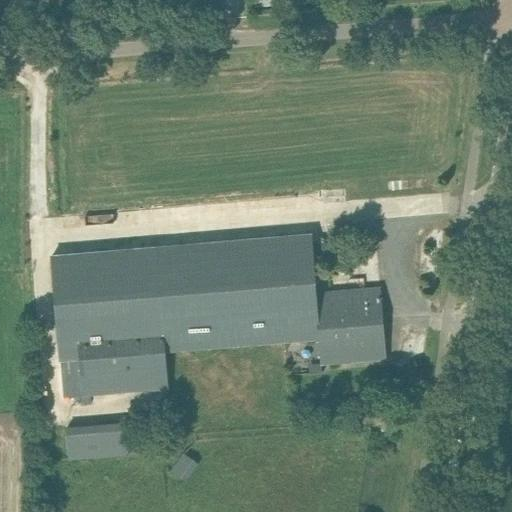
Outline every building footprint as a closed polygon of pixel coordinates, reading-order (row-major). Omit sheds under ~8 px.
[(311,234),(53,255),(61,361),(80,359),(83,395),(168,388),(164,353),(319,339),(316,293),(311,234)] [(386,359),(380,287),(316,293),(319,339),(321,364),(366,361),(386,359)] [(65,426),(68,459),(136,453),(133,421),(65,426)] [(391,421),(381,422),(381,432),(392,431),(391,421)] [(184,452),(173,469),(188,479),(200,462),(184,452)]
